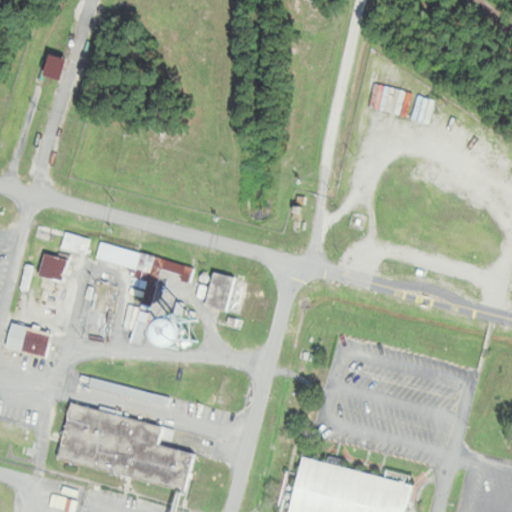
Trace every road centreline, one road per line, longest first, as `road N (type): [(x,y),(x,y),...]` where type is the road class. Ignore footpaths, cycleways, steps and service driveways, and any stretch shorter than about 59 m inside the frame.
road 1 (residential): [(511,319),(0,185)]
road 2 (residential): [(368,0),(311,267)]
road 3 (residential): [(34,194),(92,0)]
